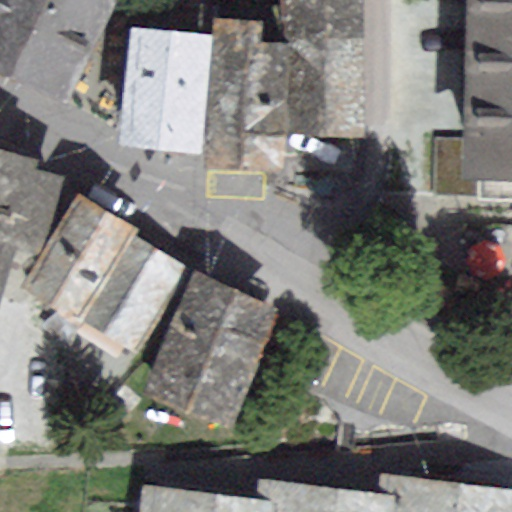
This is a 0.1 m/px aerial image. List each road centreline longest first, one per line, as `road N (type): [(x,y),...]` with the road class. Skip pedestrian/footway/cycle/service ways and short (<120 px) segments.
road 1 (tertiary): [(0,99),(375,337)]
road 2 (residential): [(369,0),(375,337)]
road 3 (tertiary): [(375,337),(511,409)]
